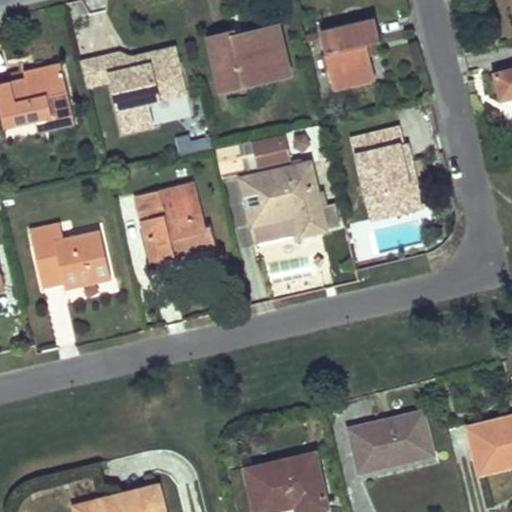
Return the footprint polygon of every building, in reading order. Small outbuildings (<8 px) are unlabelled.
[(380,40),(375,18),(321,31),(336,88),(376,79),(367,43),(380,40)] [(290,74),(280,25),(258,30),(236,35),(234,32),(211,37),(222,89),(290,74)] [(122,52),(106,56),(112,80),(124,132),(154,125),(149,103),(187,94),(178,57),(150,63),(126,69),(122,52)] [(106,56),(82,62),(87,86),(112,80),(106,56)] [(75,122),(62,63),(38,69),(25,73),(26,79),(14,82),(12,75),(0,77),(0,103),(6,128),(37,121),(54,117),(55,126),(75,122)] [(511,71),(497,75),(500,86),(502,98),(511,96),(511,71)] [(26,79),(25,73),(12,75),(14,82),(26,79)] [(55,126),(54,117),(37,121),(38,130),(55,126)] [(399,127),(372,134),(376,150),(402,144),(399,127)] [(376,150),(372,134),(354,138),(373,218),(422,206),(417,183),(410,185),(404,162),(411,161),(407,143),(402,144),(376,150)] [(278,135),(252,141),(258,166),(284,160),(278,135)] [(338,189),(329,152),(320,154),(329,191),(338,189)] [(311,163),(242,179),(252,225),(296,215),(300,235),(325,230),(341,226),(336,204),(321,207),(311,163)] [(204,228),(194,185),(138,198),(152,254),(170,250),(171,255),(190,251),(214,246),(209,227),(204,228)] [(65,239),(61,222),(52,224),(55,240),(65,239)] [(111,278),(101,230),(65,239),(55,240),(52,224),(31,229),(39,266),(61,261),(65,284),(66,289),(87,284),(111,278)] [(171,255),(170,250),(152,254),(153,260),(171,255)] [(65,284),(61,261),(39,266),(43,288),(65,284)] [(434,454),(425,411),(350,428),(360,471),(434,454)] [(511,464),(511,416),(470,427),(480,472),(511,464)] [(313,511),(330,508),(316,452),(246,469),(257,511),(270,511),(297,505),(306,503),(308,511),(313,511)] [(166,511),(160,486),(76,507),(77,511),(166,511)] [(308,511),(306,503),(297,505),(298,511),(308,511)]
